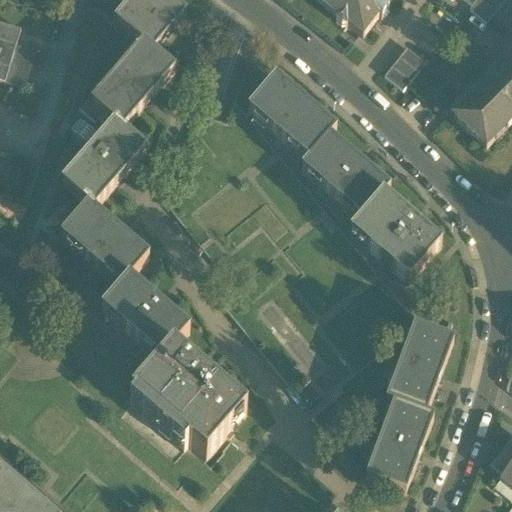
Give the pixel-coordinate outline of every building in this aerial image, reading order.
[(135,0),(114,25),(142,49),(151,57),(185,17),(165,0),(135,0)] [(385,11),(393,0),(335,0),(325,14),(334,20),(335,26),(341,31),(347,30),(362,42),(378,21),(385,11)] [(459,0),(471,9),(478,0),(459,0)] [(479,0),(469,13),(485,27),(506,0),(479,0)] [(385,11),(378,21),(381,23),(388,13),(385,11)] [(0,44),(16,49),(21,34),(0,27),(0,44)] [(0,85),(5,87),(16,49),(0,44),(0,85)] [(35,55),(16,49),(5,87),(24,92),(35,55)] [(174,76),(151,57),(142,49),(91,109),(103,119),(113,128),(122,136),(174,76)] [(383,80),(402,95),(425,67),(406,52),(383,80)] [(511,60),(453,122),(485,153),(511,125),(511,60)] [(349,239),(408,289),(440,251),(382,202),(389,194),(329,143),(336,135),(275,83),(248,115),(308,166),(301,174),(361,225),(349,239)] [(102,120),(86,105),(78,114),(95,128),(97,126),(102,120)] [(103,119),(102,120),(97,126),(108,135),(113,128),(103,119)] [(61,189),(87,211),(93,215),(145,156),(122,136),(113,128),(108,135),(61,189)] [(60,242),(120,294),(128,286),(148,263),(93,215),(87,211),(60,242)] [(101,316),(161,368),(172,355),(188,337),(128,286),(120,294),(101,316)] [(365,484),(404,499),(432,424),(425,421),(452,347),(413,332),(386,407),(393,410),(365,484)] [(130,403),(133,405),(187,451),(190,454),(191,453),(205,465),(245,418),(172,355),(161,368),(130,403)] [(183,456),(187,451),(133,405),(129,410),(183,456)] [(511,443),(490,471),(501,480),(511,466),(511,443)] [(511,466),(501,480),(511,488),(511,466)] [(43,511),(0,474),(0,511),(43,511)] [(498,484),(511,495),(511,488),(501,480),(498,484)]
